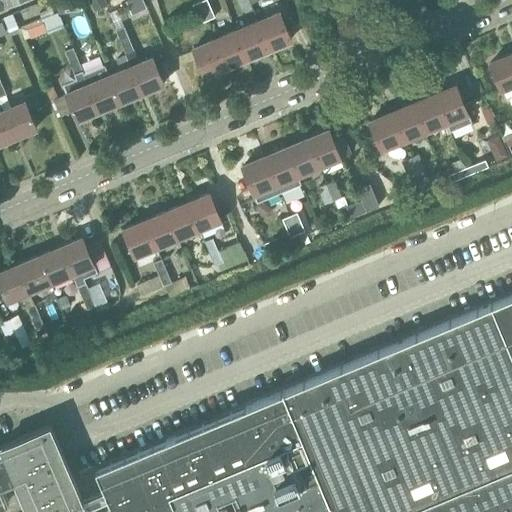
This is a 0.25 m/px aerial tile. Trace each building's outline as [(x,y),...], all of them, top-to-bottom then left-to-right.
[(1,0),(5,8),(13,5),(10,0),(1,0)] [(57,0),(59,13),(80,11),(78,0),(57,0)] [(90,13),(107,6),(105,0),(90,0),(91,1),(86,3),(90,13)] [(208,0),(203,0),(200,1),(208,20),(215,17),(208,0)] [(208,20),(200,1),(193,5),(200,23),(208,20)] [(40,13),(48,33),(64,26),(58,12),(54,13),(52,8),(40,13)] [(259,20),(270,48),(292,38),(281,11),(259,20)] [(3,17),(11,35),(20,31),(13,13),(3,17)] [(249,57),(270,48),(259,20),(237,30),(249,57)] [(132,66),(143,92),(165,83),(154,57),(140,63),(124,26),(116,30),(127,54),(132,66)] [(215,39),(227,66),(249,57),(237,30),(215,39)] [(205,75),(227,66),(215,39),(193,48),(205,75)] [(62,85),(66,94),(77,120),(99,111),(84,74),(73,47),(65,51),(77,79),(62,85)] [(122,70),(110,75),(121,102),(143,92),(132,66),(127,54),(117,58),(122,70)] [(511,54),(491,63),(502,89),(511,84),(511,54)] [(84,74),(99,111),(121,102),(110,75),(108,76),(104,66),(84,74)] [(451,131),(462,126),(473,122),(458,85),(436,94),(451,131)] [(447,121),(451,131),(436,94),(414,103),(425,130),(447,121)] [(4,110),(16,137),(38,127),(27,101),(15,106),(4,110)] [(392,112),(403,139),(425,130),(414,103),(392,112)] [(0,143),(16,137),(4,110),(0,111),(0,143)] [(381,148),(403,139),(392,112),(370,121),(381,148)] [(309,138),(320,165),(342,156),(341,155),(352,150),(345,135),(335,139),(331,129),(309,138)] [(298,174),(320,165),(309,138),(287,147),(298,174)] [(280,192),(301,183),(297,175),(298,174),(287,147),(265,157),(280,192)] [(509,157),(505,148),(493,153),(497,163),(509,157)] [(411,157),(418,173),(426,170),(419,154),(411,157)] [(258,201),(280,192),(265,157),(243,166),(255,192),(258,201)] [(417,173),(418,173),(411,157),(402,161),(409,177),(401,181),(405,191),(422,184),(417,173)] [(466,168),(469,175),(488,167),(485,160),(466,168)] [(452,182),(469,175),(466,168),(449,175),(452,182)] [(328,183),(335,200),(342,196),(335,180),(328,183)] [(326,204),(335,200),(328,183),(318,187),(326,204)] [(353,217),(380,205),(371,183),(359,188),(364,199),(348,206),(353,217)] [(189,201),(200,228),(222,218),(212,192),(189,201)] [(178,237),(200,228),(189,201),(167,210),(178,237)] [(145,219),(156,246),(178,237),(167,210),(145,219)] [(290,215),(298,234),(305,230),(297,212),(290,215)] [(291,237),(298,234),(290,215),(283,218),(291,237)] [(134,255),(156,246),(145,219),(123,228),(134,255)] [(92,256),(85,237),(63,246),(73,272),(79,285),(88,309),(96,305),(87,282),(85,277),(98,272),(95,264),(95,263),(108,258),(105,251),(92,256)] [(219,250),(214,237),(205,241),(215,264),(219,262),(222,270),(248,259),(240,241),(219,250)] [(52,281),(73,272),(63,246),(41,255),(52,281)] [(19,264),(29,290),(52,281),(41,255),(19,264)] [(172,282),(162,259),(154,262),(164,286),(165,285),(172,282)] [(0,281),(7,299),(29,290),(19,264),(0,271),(0,281)] [(172,282),(177,295),(187,291),(181,278),(172,282)] [(170,297),(177,295),(172,282),(165,285),(170,297)] [(511,511),(511,294),(493,303),(162,441),(96,469),(113,511),(511,511)] [(63,310),(72,306),(67,295),(58,299),(63,310)] [(44,327),(45,327),(36,303),(28,307),(38,330),(44,327)] [(23,345),(32,342),(28,334),(19,313),(1,322),(14,350),(23,345)] [(69,323),(72,330),(93,321),(90,313),(69,323)] [(50,342),(44,327),(38,330),(28,334),(32,342),(23,345),(26,352),(50,342)] [(28,511),(87,511),(50,424),(1,445),(3,452),(0,453),(0,504),(9,500),(3,486),(16,481),(28,511)]
